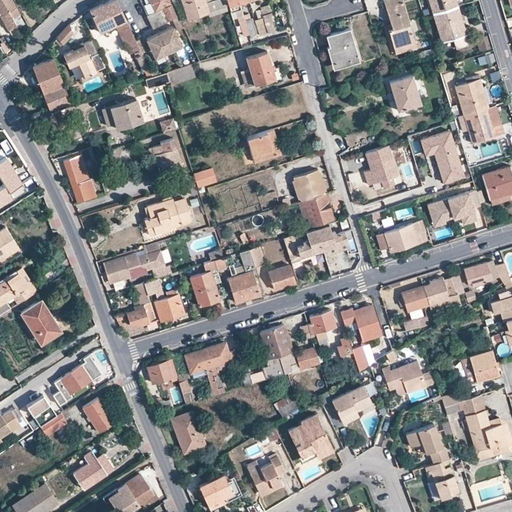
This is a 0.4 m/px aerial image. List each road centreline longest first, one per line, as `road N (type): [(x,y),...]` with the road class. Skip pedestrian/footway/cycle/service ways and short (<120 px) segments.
road 1 (residential): [(0,102),(51,185),(119,355)]
road 2 (residential): [(298,18),(311,95),(372,278)]
road 3 (residential): [(119,355),(372,278)]
road 4 (residential): [(119,355),(184,511)]
road 5 (residential): [(281,511),(366,463),(389,473),(404,511)]
road 6 (residential): [(372,278),(511,235)]
